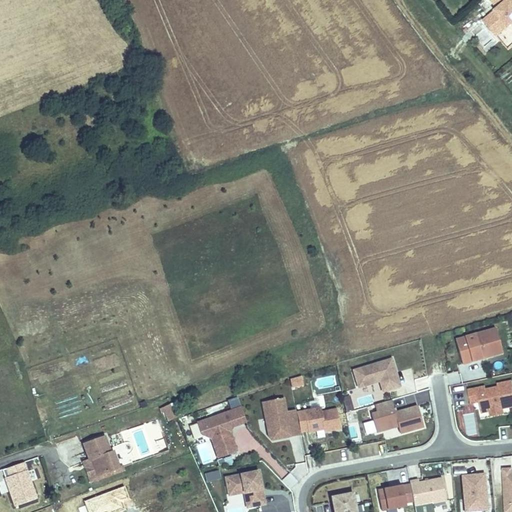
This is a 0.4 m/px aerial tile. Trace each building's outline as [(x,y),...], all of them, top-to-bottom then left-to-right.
[(511,0),(491,0),(498,8),(484,20),(492,30),(504,20),(509,26),(511,23),(511,0)] [(504,20),(492,30),(498,36),(509,26),(504,20)] [(505,359),(498,334),(458,345),(465,370),(505,359)] [(398,378),(394,364),(355,376),(360,393),(370,390),(369,386),(378,384),(382,386),(385,397),(398,393),(394,379),(398,378)] [(448,385),(461,383),(459,372),(446,374),(448,385)] [(313,379),(317,394),(337,389),(334,375),(313,379)] [(289,379),(291,388),(304,386),(301,376),(289,379)] [(511,413),(511,387),(500,390),(501,393),(488,396),(488,393),(470,396),(472,405),(481,403),(484,420),(493,418),(492,415),(505,413),(505,415),(511,413)] [(344,400),(346,411),(353,410),(350,398),(344,400)] [(301,438),(297,418),(297,416),(287,418),(284,404),(263,408),(269,441),(288,438),(289,442),(301,440),(301,438)] [(425,433),(419,412),(396,419),(393,406),(376,410),(378,418),(373,420),(378,438),(399,432),(401,439),(425,433)] [(174,422),(168,408),(161,411),(167,425),(174,422)] [(246,427),(241,413),(232,416),(237,430),(246,427)] [(341,434),(337,415),(323,418),(322,413),(305,417),(309,436),(309,438),(324,435),(325,437),(341,434)] [(237,430),(232,416),(198,427),(202,439),(212,443),(218,462),(236,456),(229,437),(227,437),(226,434),(228,433),(237,430)] [(309,436),(305,417),(297,418),(301,438),(309,436)] [(104,439),(80,447),(86,465),(90,464),(95,478),(119,470),(113,455),(110,456),(104,439)] [(322,452),(323,462),(341,461),(340,452),(322,452)] [(511,511),(511,467),(502,469),(504,511),(511,511)] [(206,481),(220,479),(219,472),(205,474),(206,481)] [(261,495),(258,477),(227,482),(230,501),(245,499),(247,511),(253,511),(264,510),(262,501),(260,502),(259,495),(261,495)] [(488,511),(486,481),(463,483),(465,511),(488,511)] [(381,511),(406,508),(402,485),(378,489),(381,511)] [(421,511),(448,507),(443,485),(420,489),(419,486),(411,488),(415,511),(421,511)] [(355,511),(353,499),(332,503),(333,511),(355,511)]
